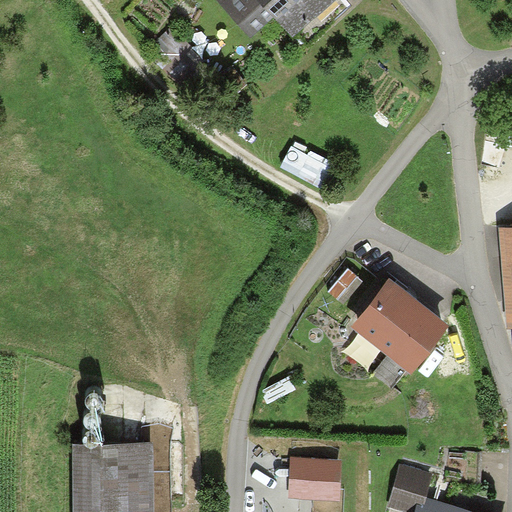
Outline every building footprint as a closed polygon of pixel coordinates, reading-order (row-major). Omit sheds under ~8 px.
[(224,0),(252,31),(275,10),(293,30),(296,27),(307,39),(349,0),(224,0)] [(187,83),(210,62),(179,30),(157,50),(187,83)] [(511,320),(511,217),(499,219),(506,321),(511,320)] [(390,266),(351,317),(412,364),(451,313),(390,266)] [(352,268),(333,291),(355,309),(374,286),(352,268)] [(71,450),(70,511),(148,511),(149,450),(71,450)] [(341,454),(292,453),(291,493),(341,494),(341,454)] [(503,511),(428,491),(434,471),(401,462),(390,502),(412,508),(410,511),(503,511)]
